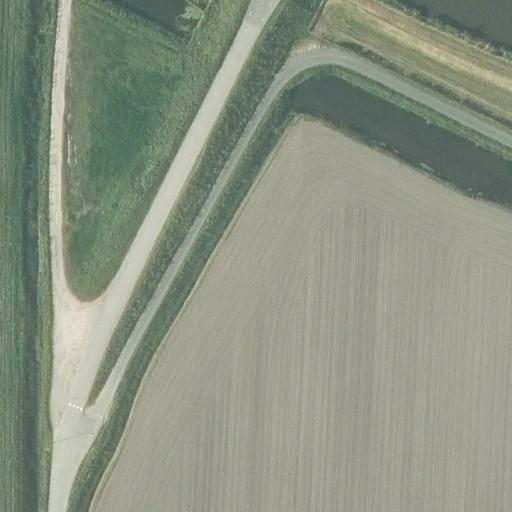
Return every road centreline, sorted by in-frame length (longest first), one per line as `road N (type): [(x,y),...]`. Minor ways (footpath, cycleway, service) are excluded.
road 1 (unclassified): [(58,482),(279,80),(299,62),(337,56),(511,140)]
road 2 (unclassified): [(58,482),(62,413),(92,328),(263,0)]
road 3 (track): [(64,0),(62,413)]
